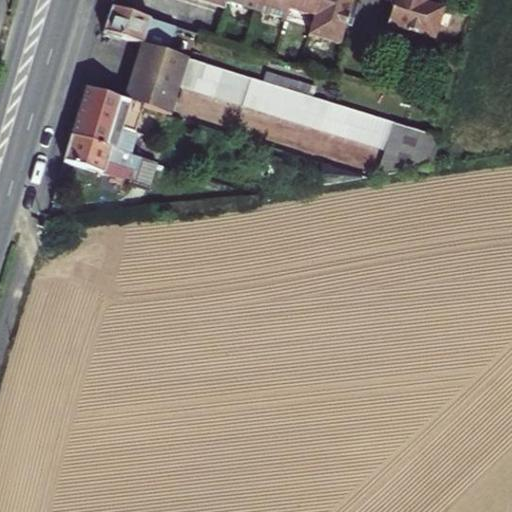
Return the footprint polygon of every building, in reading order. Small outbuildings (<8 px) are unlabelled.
[(182,0),(182,3),(222,15),(225,4),(283,22),(287,10),(317,20),(312,37),(339,46),(344,31),(347,22),(355,24),(361,4),(353,1),(353,0),(182,0)] [(383,0),(395,4),(386,33),(407,40),(414,42),(435,49),(444,18),(425,12),(428,0),(383,0)] [(112,9),(105,33),(124,39),(140,45),(167,53),(175,30),(146,21),(130,15),(112,9)] [(406,44),(407,40),(386,33),(385,37),(406,44)] [(398,128),(297,95),(262,84),(167,53),(140,45),(123,102),(129,104),(170,117),(180,87),(390,154),(384,171),(436,163),(441,142),(398,128)] [(303,73),(269,62),(262,84),(297,95),(303,73)] [(88,91),(74,138),(98,146),(103,129),(120,134),(129,104),(123,102),(88,91)] [(74,138),(65,167),(103,178),(107,164),(137,174),(133,187),(149,193),(152,186),(165,191),(173,170),(98,146),(74,138)] [(107,164),(103,178),(133,187),(137,174),(107,164)]
